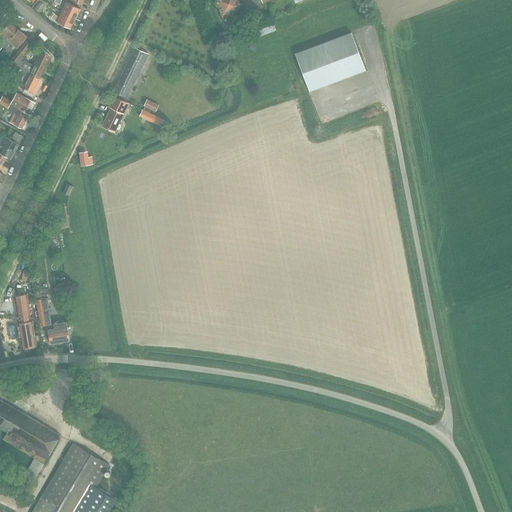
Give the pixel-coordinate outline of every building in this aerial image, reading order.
[(214,0),(222,18),(230,15),(232,20),(245,14),(241,3),(238,4),(236,0),(214,0)] [(61,12),(74,19),(79,9),(65,2),(61,12)] [(39,3),(34,10),(39,13),(44,7),(39,3)] [(70,29),(74,19),(61,12),(58,18),(54,14),(51,18),(56,22),(70,29)] [(283,14),(268,20),(270,26),(285,20),(283,14)] [(5,45),(17,30),(8,22),(0,32),(0,35),(6,40),(5,42),(2,40),(0,43),(2,45),(3,44),(5,45)] [(273,25),(256,31),(258,37),(275,30),(273,25)] [(17,30),(5,45),(7,47),(9,43),(17,49),(27,37),(17,30)] [(365,69),(350,31),(294,54),(309,91),(365,69)] [(24,54),(23,54),(30,45),(25,42),(10,61),(16,65),(24,54)] [(126,99),(143,63),(147,54),(134,48),(113,92),(126,99)] [(39,79),(50,56),(41,49),(33,65),(23,60),(19,68),(25,71),(28,73),(39,79)] [(39,79),(28,73),(25,71),(18,84),(32,92),(39,79)] [(154,91),(153,97),(165,101),(167,96),(154,91)] [(2,96),(0,99),(0,104),(14,113),(25,120),(35,103),(16,93),(12,102),(2,96)] [(113,131),(122,113),(125,106),(130,108),(132,105),(111,96),(107,106),(109,107),(101,126),(113,131)] [(158,105),(146,99),(143,106),(155,112),(158,105)] [(151,114),(142,110),(139,115),(148,119),(151,114)] [(14,113),(9,122),(21,129),(25,120),(14,113)] [(7,149),(14,153),(23,137),(15,132),(11,138),(9,137),(8,139),(5,137),(4,140),(0,137),(0,146),(6,150),(7,149)] [(6,150),(0,146),(0,164),(2,165),(5,159),(7,160),(8,158),(10,159),(14,153),(7,149),(6,150)] [(88,157),(79,159),(80,166),(92,164),(91,157),(88,157)] [(68,196),(73,187),(66,184),(62,193),(68,196)] [(68,227),(64,207),(55,208),(59,228),(68,227)] [(47,244),(52,232),(43,228),(38,240),(47,244)] [(55,313),(52,288),(45,289),(47,314),(55,313)] [(20,336),(21,348),(35,346),(31,319),(29,319),(28,314),(31,314),(26,292),(13,294),(17,324),(15,325),(13,324),(9,325),(8,327),(9,338),(12,339),(16,339),(17,336),(20,336)] [(48,344),(68,340),(65,322),(52,324),(53,329),(46,330),(48,344)] [(13,411),(0,403),(0,430),(4,433),(0,440),(42,463),(57,436),(17,413),(19,411),(15,409),(13,411)] [(79,511),(108,464),(73,443),(32,511),(79,511)] [(0,488),(25,498),(30,487),(0,474),(0,488)]
